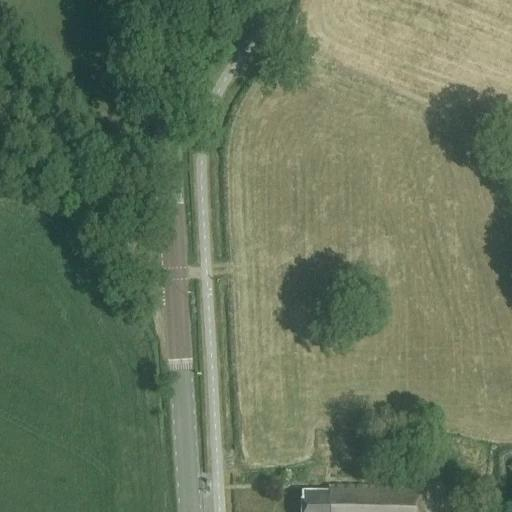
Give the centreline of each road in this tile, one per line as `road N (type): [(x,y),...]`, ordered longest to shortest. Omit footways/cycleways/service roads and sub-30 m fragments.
road 1 (secondary): [(175,274),(160,0)]
road 2 (unclassified): [(175,274),(140,268),(0,96)]
road 3 (secondary): [(191,511),(175,274)]
